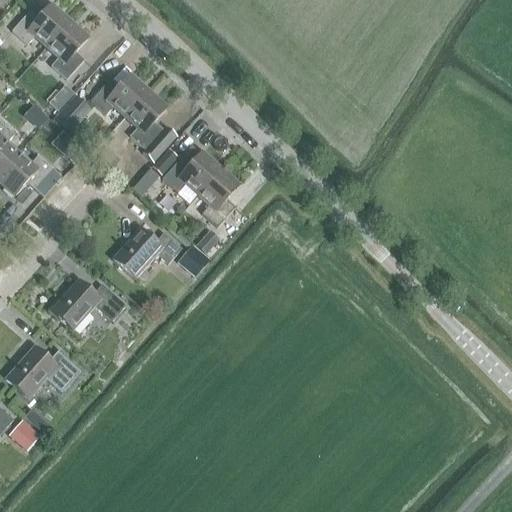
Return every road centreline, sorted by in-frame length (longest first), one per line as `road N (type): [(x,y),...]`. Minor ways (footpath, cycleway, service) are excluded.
road 1 (tertiary): [(511,388),(198,72),(113,0)]
road 2 (residential): [(0,292),(93,186)]
